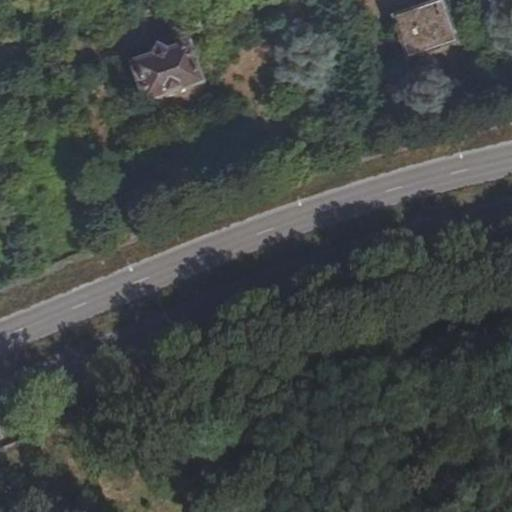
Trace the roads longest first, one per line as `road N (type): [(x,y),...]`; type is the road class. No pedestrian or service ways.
road 1 (primary): [(0,398),(286,281),(511,218)]
road 2 (primary): [(511,160),(348,203),(0,338)]
